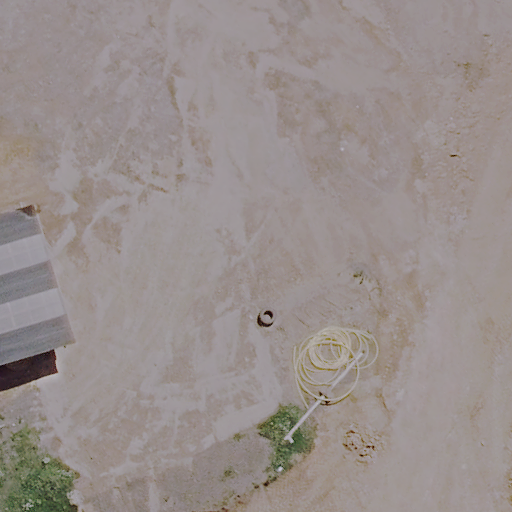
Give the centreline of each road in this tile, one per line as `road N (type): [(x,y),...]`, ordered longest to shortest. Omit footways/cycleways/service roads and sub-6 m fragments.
road 1 (unknown): [(337,0),(511,325)]
road 2 (unknown): [(331,0),(0,81)]
